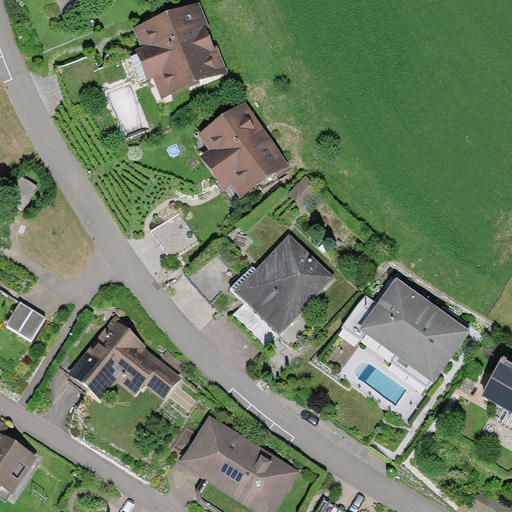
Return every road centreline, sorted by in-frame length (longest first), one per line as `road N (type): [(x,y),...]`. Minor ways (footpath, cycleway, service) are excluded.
road 1 (residential): [(0,27),(40,127),(188,345),(292,431),(415,511)]
road 2 (residential): [(0,402),(167,511)]
